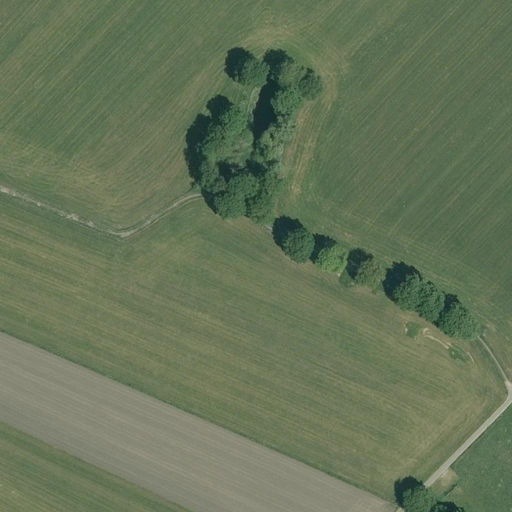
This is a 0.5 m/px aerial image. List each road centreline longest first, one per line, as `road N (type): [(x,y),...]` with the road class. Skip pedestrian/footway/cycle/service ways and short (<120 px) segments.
road 1 (track): [(0,188),(120,235),(185,198),(214,195),(457,319),(511,390)]
road 2 (unclassified): [(399,511),(511,399)]
